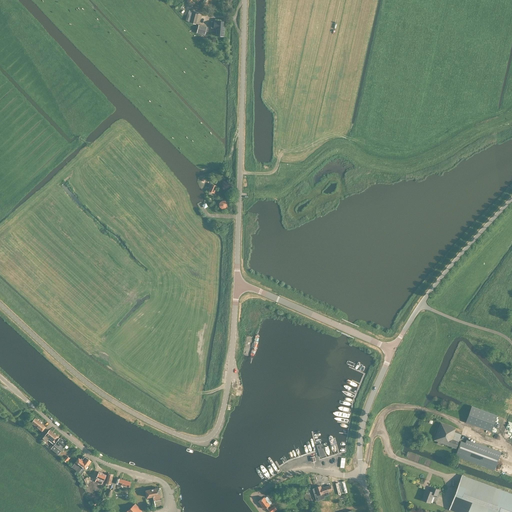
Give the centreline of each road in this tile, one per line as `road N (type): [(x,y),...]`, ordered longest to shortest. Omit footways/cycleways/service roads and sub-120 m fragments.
road 1 (tertiary): [(236,282),(223,410),(202,440),(118,405),(0,304)]
road 2 (tertiary): [(236,282),(244,0)]
road 3 (tertiary): [(163,511),(164,484),(102,463),(0,376)]
road 4 (unclassified): [(392,350),(427,293),(511,198)]
road 5 (tertiary): [(392,350),(236,282)]
road 6 (tertiary): [(372,511),(361,427),(392,350)]
